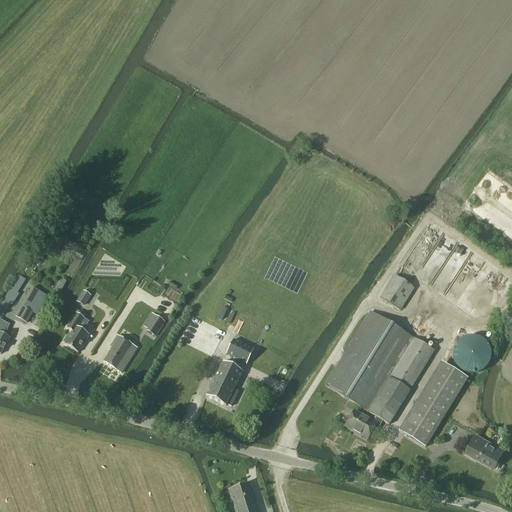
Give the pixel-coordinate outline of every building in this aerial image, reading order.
[(511,188),(500,204),(477,188),(464,208),(511,240),(511,188)] [(459,265),(467,255),(458,249),(451,258),(459,265)] [(399,311),(413,289),(393,277),(380,299),(399,311)] [(16,281),(9,291),(15,295),(22,285),(24,282),(18,278),(16,281)] [(503,293),(510,286),(502,279),(495,286),(503,293)] [(60,294),(66,283),(62,280),(56,291),(60,294)] [(26,304),(23,309),(21,308),(16,318),(26,324),(32,314),(36,316),(40,309),(39,309),(45,298),(30,289),(23,302),(26,304)] [(83,307),(89,296),(83,292),(77,303),(83,307)] [(4,300),(0,306),(0,314),(2,316),(10,304),(4,300)] [(78,330),(84,320),(81,318),(83,316),(77,312),(76,315),(75,315),(66,329),(71,333),(69,337),(67,336),(63,343),(65,344),(64,345),(77,354),(89,337),(82,332),(78,330)] [(369,313),(324,386),(368,413),(382,422),(388,426),(389,425),(433,352),(369,313)] [(147,330),(146,332),(155,337),(164,323),(157,318),(157,319),(153,325),(151,324),(147,330)] [(0,355),(12,335),(8,332),(7,333),(6,332),(9,326),(0,320),(0,355)] [(112,349),(103,363),(121,374),(137,349),(117,337),(110,348),(112,349)] [(225,356),(246,366),(253,351),(233,341),(225,356)] [(222,363),(205,398),(225,407),(226,406),(232,410),(237,400),(231,396),(242,373),(222,363)] [(353,412),(345,427),(353,432),(354,430),(368,438),(375,425),(379,428),(382,422),(368,413),(364,418),(353,412)] [(425,448),(439,425),(424,416),(410,440),(425,448)] [(493,471),(502,453),(474,438),(465,455),(493,471)] [(235,511),(257,511),(248,485),(228,491),(235,511)]
